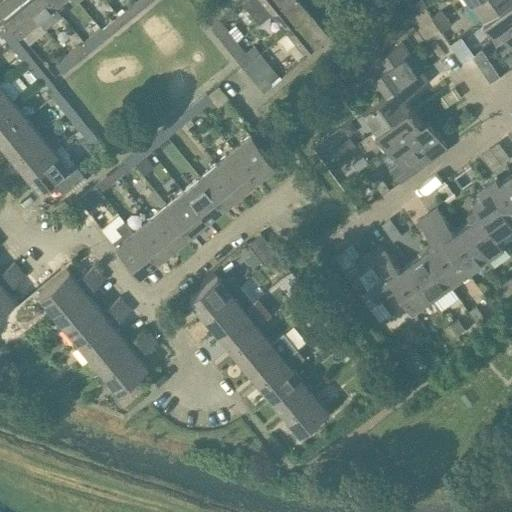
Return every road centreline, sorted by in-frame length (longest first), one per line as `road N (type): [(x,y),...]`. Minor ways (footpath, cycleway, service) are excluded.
road 1 (residential): [(145,303),(306,175)]
road 2 (residential): [(335,246),(497,127)]
road 3 (residential): [(145,303),(94,237),(31,248),(0,211)]
road 4 (residential): [(260,430),(145,303)]
road 5 (residential): [(497,127),(426,24)]
